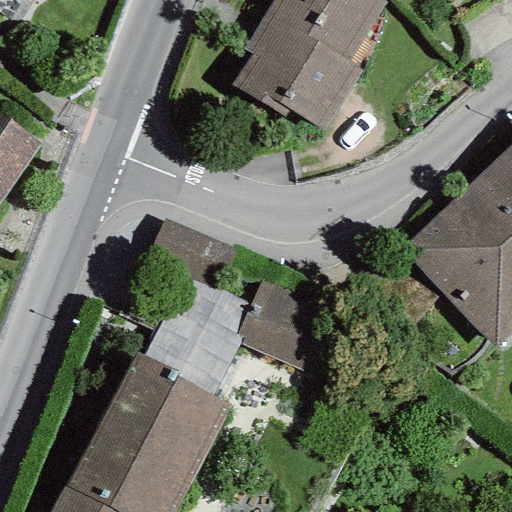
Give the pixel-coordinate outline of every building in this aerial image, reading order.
[(278,7),(225,89),(321,150),(358,91),(346,83),(386,22),(351,0),(314,0),(300,22),(278,7)] [(0,220),(39,164),(0,137),(0,220)] [(511,164),(401,262),(495,368),(511,352),(511,164)] [(166,213),(153,244),(223,273),(236,241),(166,213)] [(347,329),(258,289),(231,351),(320,390),(347,329)] [(134,375),(60,511),(185,511),(231,427),(134,375)]
